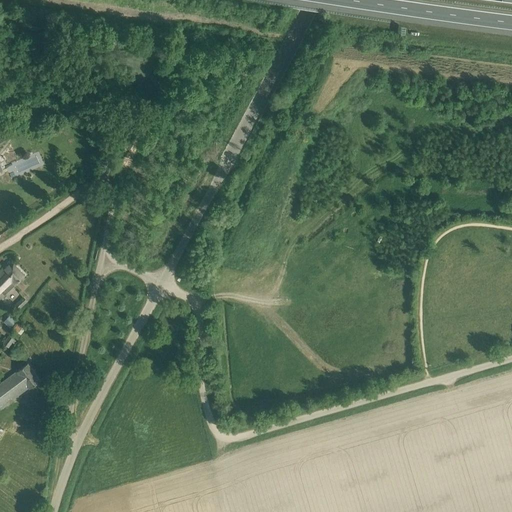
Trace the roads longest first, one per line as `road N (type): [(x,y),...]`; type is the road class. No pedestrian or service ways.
road 1 (unclassified): [(429,381),(226,435),(205,390),(199,301),(161,281)]
road 2 (unclassified): [(161,281),(310,0)]
road 3 (unclassified): [(68,434),(92,416),(161,281)]
road 4 (unclassified): [(68,434),(103,258)]
road 5 (motorway): [(345,0),(511,22)]
road 6 (unclassified): [(0,249),(92,192),(118,185)]
